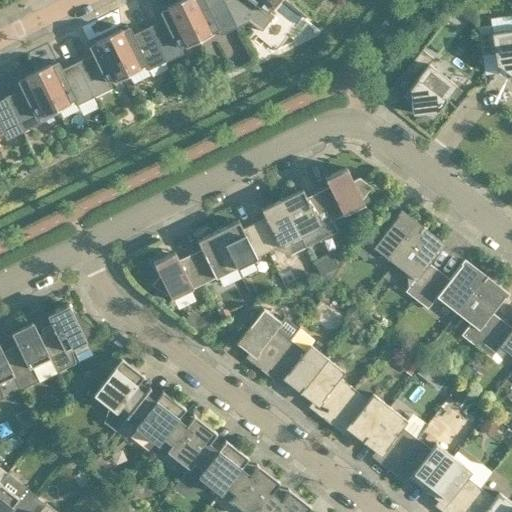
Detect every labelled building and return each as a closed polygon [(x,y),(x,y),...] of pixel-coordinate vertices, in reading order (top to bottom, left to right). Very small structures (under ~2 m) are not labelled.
[(165,19),(149,27),(166,61),(183,52),(179,45),(185,43),(185,44),(198,37),(179,0),(167,6),(167,7),(161,10),(165,19)] [(179,0),(198,37),(211,31),(211,30),(216,27),(219,34),(237,26),(224,0),(179,0)] [(224,0),(237,26),(249,20),(261,30),(273,14),(267,9),(271,5),(272,5),(276,0),(224,0)] [(476,25),(478,33),(481,53),(494,51),(497,71),(507,70),(511,73),(511,26),(492,30),(491,23),(476,25)] [(122,28),(109,34),(127,72),(140,66),(140,65),(145,62),(148,69),(166,61),(149,27),(133,35),(129,26),(122,29),(122,28)] [(94,54),(78,61),(94,95),(112,87),(108,80),(114,77),(114,79),(127,72),(109,34),(96,41),(96,42),(90,45),(94,54)] [(415,78),(403,94),(410,100),(412,111),(423,110),(431,116),(456,84),(429,62),(433,57),(422,48),(404,70),(415,78)] [(51,63),(38,69),(56,107),(69,101),(68,99),(74,97),(77,104),(94,95),(78,61),(62,69),(58,61),(51,64),(51,63)] [(23,88),(7,96),(23,130),(41,122),(37,115),(42,112),(43,113),(56,107),(38,69),(25,76),(25,77),(19,80),(23,88)] [(0,132),(3,132),(6,139),(23,130),(7,96),(0,99),(0,132)] [(35,160),(27,164),(31,174),(40,169),(35,160)] [(329,185),(318,191),(332,219),(365,203),(362,198),(371,186),(359,176),(353,179),(346,166),(325,176),(329,185)] [(302,187),(282,198),(305,246),(337,230),(332,219),(318,191),(306,196),(302,187)] [(265,216),(254,222),(268,250),(271,249),(273,248),(290,253),(305,246),(282,198),(261,208),(265,216)] [(363,235),(352,249),(364,258),(368,254),(371,257),(379,254),(381,252),(394,262),(424,224),(423,224),(422,225),(401,209),(386,228),(375,219),(363,235)] [(238,219),(218,229),(236,266),(268,250),(254,222),(243,227),(238,219)] [(424,224),(394,262),(408,272),(406,274),(408,286),(405,290),(416,298),(439,269),(429,261),(444,242),(423,226),(424,225),(424,224)] [(201,248),(190,253),(204,282),(236,266),(218,229),(197,239),(201,248)] [(204,282),(190,253),(179,259),(174,250),(153,261),(159,274),(152,283),(165,294),(169,292),(171,298),(204,282)] [(313,258),(319,274),(339,265),(332,250),(313,258)] [(437,295),(457,311),(487,273),(486,273),(485,274),(464,258),(449,277),(439,269),(416,298),(428,307),(437,295)] [(461,333),(479,348),(502,319),(492,311),(507,291),(486,275),(487,274),(487,273),(457,311),(470,321),(461,333)] [(53,326),(39,333),(38,333),(56,371),(75,362),(71,346),(86,338),(85,337),(95,325),(81,313),(81,314),(75,317),(68,302),(47,313),(53,326)] [(351,303),(345,310),(355,319),(361,311),(351,303)] [(227,306),(219,310),(222,318),(231,314),(227,306)] [(248,325),(237,340),(238,342),(239,340),(254,353),(249,359),(264,371),(290,338),(291,339),(300,328),(284,316),(281,320),(263,307),(248,325)] [(214,325),(192,308),(184,319),(206,335),(214,325)] [(362,314),(356,321),(367,330),(373,323),(362,314)] [(500,344),(511,353),(511,326),(502,319),(479,348),(491,356),(500,344)] [(0,345),(0,346),(20,389),(39,379),(35,363),(49,356),(56,371),(38,333),(32,320),(11,330),(18,344),(3,351),(0,345)] [(299,390),(300,391),(327,356),(310,343),(313,338),(300,328),(291,339),(290,338),(264,371),(280,383),(285,377),(300,389),(299,390)] [(0,398),(20,389),(0,346),(0,398)] [(410,352),(402,362),(413,371),(422,360),(410,352)] [(312,408),(327,420),(353,387),(339,376),(344,370),(327,356),(300,391),(302,390),(317,402),(312,408)] [(109,372),(93,392),(110,405),(108,407),(105,418),(104,421),(116,430),(118,428),(127,415),(150,386),(149,386),(145,391),(136,384),(141,377),(143,375),(144,376),(145,375),(142,373),(138,370),(121,357),(109,372)] [(425,361),(417,371),(425,377),(433,367),(425,361)] [(135,425),(157,442),(185,406),(162,389),(161,390),(162,390),(155,399),(146,392),(150,387),(150,386),(127,415),(137,423),(135,425)] [(362,440),(363,440),(390,406),(373,392),(368,399),(353,387),(327,420),(343,433),(348,426),(363,438),(362,440)] [(457,388),(449,398),(460,406),(467,395),(457,388)] [(78,390),(70,394),(74,403),(83,399),(78,390)] [(188,466),(216,431),(193,413),(193,414),(194,415),(187,424),(177,417),(185,407),(185,406),(157,442),(159,440),(168,447),(167,449),(188,466)] [(390,406),(363,440),(364,441),(365,439),(380,451),(375,458),(391,470),(416,437),(402,425),(407,419),(405,418),(390,406)] [(486,416),(482,426),(495,431),(499,421),(486,416)] [(7,420),(0,422),(0,436),(0,437),(12,432),(7,420)] [(425,489),(426,489),(453,455),(436,442),(431,448),(416,437),(391,470),(406,482),(411,475),(426,487),(425,489)] [(179,479),(177,481),(189,491),(200,490),(207,481),(220,491),(221,489),(240,466),(248,456),(231,443),(227,439),(225,438),(224,439),(225,440),(223,442),(218,449),(216,447),(209,441),(208,441),(188,466),(178,478),(179,479)] [(99,455),(89,465),(98,475),(108,465),(99,455)] [(453,455),(426,489),(427,490),(428,489),(443,501),(438,507),(444,511),(459,511),(479,486),(465,475),(470,468),(453,455)] [(229,499),(246,511),(254,511),(271,490),(279,480),(256,463),(256,464),(250,473),(240,466),(221,489),(231,497),(229,499)] [(0,480),(0,511),(5,511),(10,508),(15,511),(21,511),(35,494),(25,486),(7,472),(0,480)] [(509,511),(511,509),(511,501),(499,491),(494,497),(479,486),(459,511),(509,511)] [(306,511),(311,505),(288,487),(287,488),(288,489),(281,498),(271,490),(254,511),(306,511)] [(57,511),(35,494),(21,511),(57,511)]
